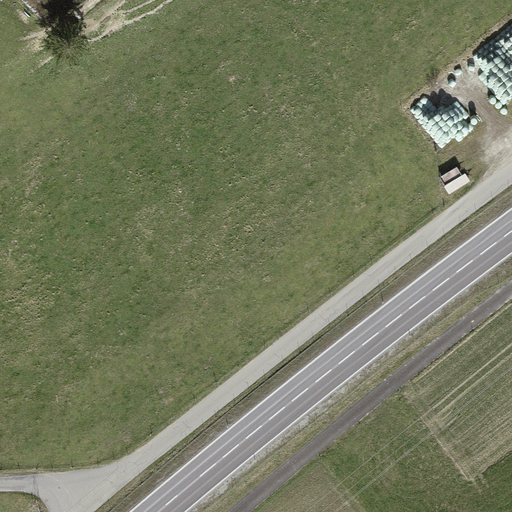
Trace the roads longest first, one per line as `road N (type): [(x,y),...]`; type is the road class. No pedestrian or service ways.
road 1 (unclassified): [(511,174),(101,488),(0,489)]
road 2 (primary): [(167,511),(511,242)]
road 3 (unclassified): [(238,511),(511,291)]
